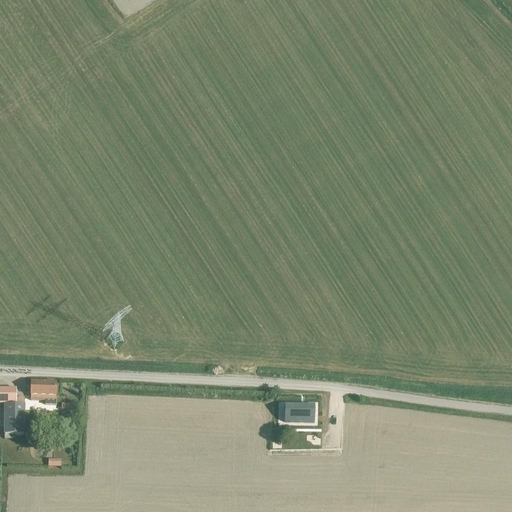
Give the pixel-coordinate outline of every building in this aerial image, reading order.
[(55,407),(55,394),(56,384),(31,383),(30,400),(39,401),(45,401),(44,406),(55,407)] [(16,390),(0,389),(0,405),(4,405),(16,405),(16,399),(16,390)] [(316,399),(315,424),(324,424),(325,400),(316,399)] [(62,404),(61,411),(71,412),(72,405),(62,404)] [(16,405),(4,405),(4,436),(14,436),(24,436),(24,405),(16,405)] [(314,406),(286,406),(286,423),(313,424),(314,406)] [(339,411),(330,411),(329,445),(338,445),(339,411)]
